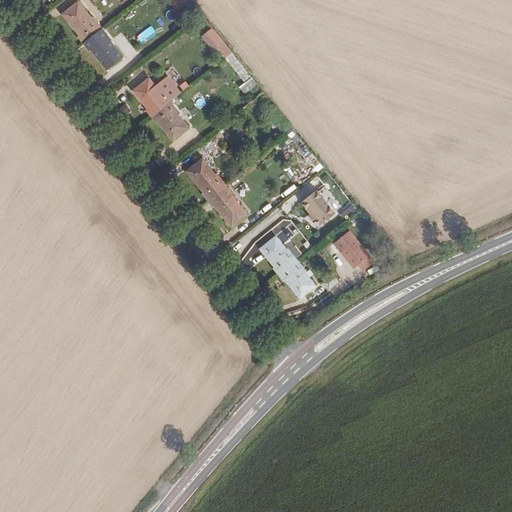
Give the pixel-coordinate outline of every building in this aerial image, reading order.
[(121,58),(77,2),(61,15),(105,70),(121,58)] [(249,74),(214,30),(208,35),(243,79),(249,74)] [(132,91),(172,140),(188,127),(148,78),(132,91)] [(312,152),(276,108),(270,113),(306,156),(312,152)] [(247,212),(204,157),(188,170),(231,225),(247,212)] [(320,224),(336,212),(318,187),(302,199),(320,224)] [(335,193),(370,237),(376,232),(341,188),(335,193)] [(316,287),(273,232),(257,245),(300,300),(316,287)] [(332,243),(352,269),(368,258),(348,232),(332,243)]
